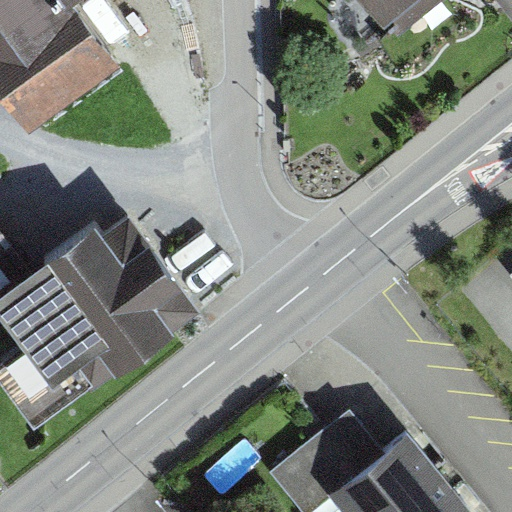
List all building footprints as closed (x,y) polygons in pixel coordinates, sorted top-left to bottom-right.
[(70,0),(0,0),(0,54),(68,2),(70,0)] [(373,0),(395,30),(436,0),(373,0)] [(0,104),(28,141),(121,70),(68,2),(0,54),(0,104)] [(201,293),(160,238),(139,253),(100,200),(0,273),(0,276),(36,324),(0,350),(0,358),(40,412),(201,293)] [(305,511),(306,511),(341,487),(358,511),(486,511),(421,422),(388,446),(356,402),(271,464),(305,511)]
